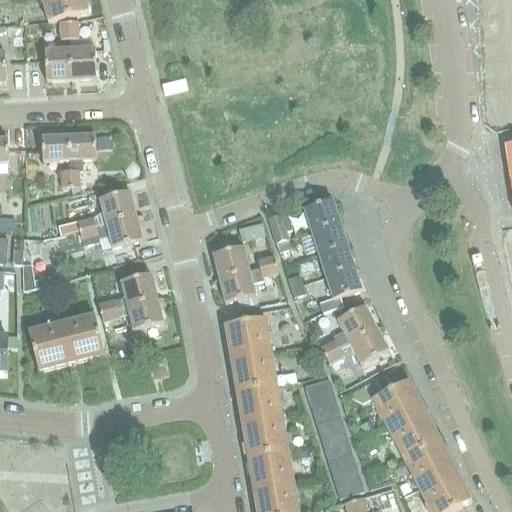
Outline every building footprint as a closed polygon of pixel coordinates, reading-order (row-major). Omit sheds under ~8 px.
[(85,0),(42,0),(49,26),(90,16),(85,0)] [(71,24),(72,41),(80,41),(80,23),(71,24)] [(62,42),(72,41),(71,24),(62,24),(62,42)] [(251,49),(257,67),(291,57),(285,38),(251,49)] [(72,52),(73,83),(98,82),(97,51),(72,52)] [(49,84),(73,83),(72,52),(47,53),(49,84)] [(0,55),(0,87),(8,87),(7,55),(0,55)] [(73,190),(81,189),(80,175),(84,174),(83,163),(98,162),(97,137),(70,139),(71,163),(72,174),(73,190)] [(45,165),(71,163),(70,139),(43,140),(45,165)] [(0,141),(0,166),(10,166),(9,141),(0,141)] [(64,190),(73,190),(72,174),(63,174),(64,190)] [(100,202),(106,227),(138,218),(131,194),(100,202)] [(312,235),(341,226),(334,203),(305,212),(312,235)] [(138,218),(106,227),(112,251),(144,243),(138,218)] [(276,247),(289,243),(281,220),(269,224),(276,247)] [(79,234),(81,233),(96,229),(94,221),(77,226),(79,234)] [(319,258),(348,248),(341,226),(312,235),(319,258)] [(81,242),(83,242),(98,237),(96,229),(81,233),(79,234),(81,242)] [(0,253),(7,254),(8,241),(0,241),(0,253)] [(289,243),(276,247),(279,256),(292,252),(289,243)] [(326,280),(355,270),(348,248),(319,258),(326,280)] [(220,282),(251,274),(245,251),(214,259),(220,282)] [(261,271),(277,267),(275,259),(259,263),(261,271)] [(226,305),(257,297),(254,287),(265,284),(264,280),(279,276),(277,267),(261,271),(251,274),(220,282),(226,305)] [(355,270),(326,280),(333,301),(321,305),(324,315),(344,309),(341,301),(363,294),(355,270)] [(127,309),(158,301),(152,277),(121,285),(127,309)] [(300,278),(288,282),(291,291),(303,287),(300,278)] [(294,301),(306,297),(303,287),(291,291),(294,301)] [(133,333),(165,325),(158,301),(127,309),(129,318),(133,333)] [(100,316),(117,311),(115,303),(98,307),(100,316)] [(351,346),(379,331),(367,308),(338,323),(351,346)] [(103,324),(120,320),(117,311),(100,316),(103,324)] [(40,374),(73,366),(106,357),(95,317),(29,335),(40,374)] [(237,396),(278,389),(267,321),(226,328),(237,396)] [(379,331),(351,346),(362,367),(391,352),(379,331)] [(0,339),(0,375),(8,375),(9,340),(0,339)] [(327,359),(342,351),(337,342),(322,350),(327,359)] [(342,351),(327,359),(331,366),(346,358),(342,351)] [(154,381),(159,380),(168,378),(165,364),(151,368),(154,381)] [(321,395),(334,392),(331,382),(318,386),(321,395)] [(404,463),(440,444),(410,384),(373,403),(404,463)] [(309,399),(321,395),(318,386),(306,389),(309,399)] [(249,463),(289,456),(278,389),(237,396),(249,463)] [(324,405),(336,401),(334,392),(321,395),(324,405)] [(312,408),(324,405),(321,395),(309,399),(312,408)] [(327,414),(339,410),(336,401),(324,405),(327,414)] [(314,418),(327,414),(324,405),(312,408),(314,418)] [(329,423),(342,420),(339,410),(327,414),(329,423)] [(317,427),(329,423),(327,414),(314,418),(317,427)] [(332,433),(345,429),(342,420),(329,423),(332,433)] [(320,436),(332,433),(329,423),(317,427),(320,436)] [(335,442),(347,439),(345,429),(332,433),(335,442)] [(323,446),(335,442),(332,433),(320,436),(323,446)] [(347,439),(335,442),(338,452),(350,448),(347,439)] [(335,442),(323,446),(325,455),(338,452),(335,442)] [(440,444),(404,463),(428,511),(454,511),(471,503),(440,444)] [(350,448),(338,452),(340,461),(353,457),(350,448)] [(338,452),(325,455),(328,465),(340,461),(338,452)] [(256,511),(298,511),(289,456),(249,463),(256,511)] [(353,457),(340,461),(343,470),(356,467),(353,457)] [(340,461),(328,465),(331,474),(343,470),(340,461)] [(356,467),(343,470),(346,480),(358,476),(356,467)] [(343,470),(331,474),(334,483),(346,480),(343,470)] [(358,476),(346,480),(349,489),(361,486),(358,476)] [(346,480),(334,483),(336,493),(349,489),(346,480)] [(361,486),(349,489),(352,499),(364,495),(361,486)] [(349,489),(336,493),(339,502),(352,499),(349,489)] [(365,511),(363,502),(354,504),(356,511),(365,511)]
